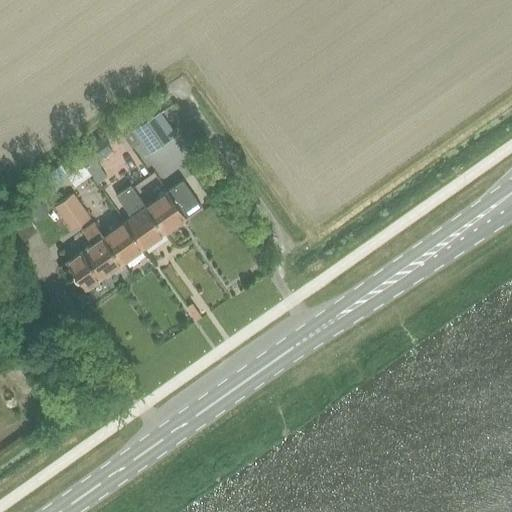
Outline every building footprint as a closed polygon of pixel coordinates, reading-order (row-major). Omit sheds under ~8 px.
[(175,136),(159,112),(130,131),(139,143),(147,155),(175,136)] [(127,144),(130,148),(139,143),(130,131),(125,135),(125,140),(127,144)] [(76,154),(85,167),(111,149),(101,135),(75,153),(76,154)] [(59,166),(74,186),(90,175),(85,167),(76,154),(59,166)] [(144,206),(163,233),(184,217),(200,206),(181,180),(145,206),(144,206)] [(163,233),(144,206),(145,206),(130,185),(115,195),(130,216),(123,221),(141,248),(163,233)] [(89,218),(71,193),(52,207),(71,231),(89,218)] [(12,226),(17,234),(21,239),(34,229),(36,228),(26,215),(15,223),(12,226)] [(101,236),(102,235),(92,221),(80,230),(90,244),(64,262),(83,288),(98,278),(120,263),(101,236)] [(123,221),(102,235),(101,236),(120,263),(141,248),(123,221)] [(20,304),(10,312),(19,326),(30,318),(20,304)] [(196,310),(190,314),(195,321),(201,317),(196,310)]
